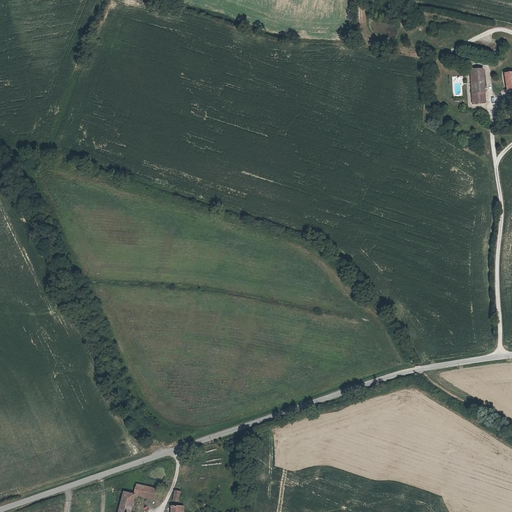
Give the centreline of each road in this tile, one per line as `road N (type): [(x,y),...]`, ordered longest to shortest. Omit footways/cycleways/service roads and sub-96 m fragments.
road 1 (unclassified): [(0,509),(415,370),(504,359)]
road 2 (unclassified): [(504,359),(488,116)]
